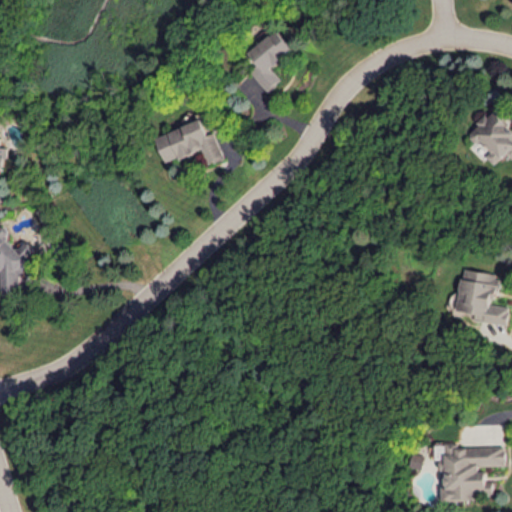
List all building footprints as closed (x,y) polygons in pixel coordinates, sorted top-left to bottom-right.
[(272,90),(287,79),(276,66),(299,49),(283,29),(254,51),(265,64),(257,70),(272,90)] [(511,118),(505,114),(491,113),(478,130),(478,141),(487,141),(497,149),(491,156),(501,164),(511,151),(511,152),(511,118)] [(159,136),(169,161),(181,156),(182,158),(206,148),(211,163),(228,157),(218,131),(211,134),(205,117),(159,136)] [(0,138),(0,174),(0,166),(7,166),(8,146),(1,146),(1,138),(0,138)] [(0,226),(0,265),(3,265),(4,294),(19,293),(25,287),(24,273),(29,267),(29,258),(38,249),(28,240),(20,248),(6,236),(11,231),(3,224),(0,226)] [(510,323),(511,310),(511,305),(498,303),(503,274),(468,268),(462,309),(479,311),(478,318),(510,323)] [(510,445),(463,446),(462,441),(441,442),(442,459),(449,459),(450,485),(448,486),(448,500),(484,499),(483,493),(498,492),(498,480),(492,480),(491,466),(511,466),(510,445)] [(416,466),(428,468),(431,454),(419,452),(416,466)]
